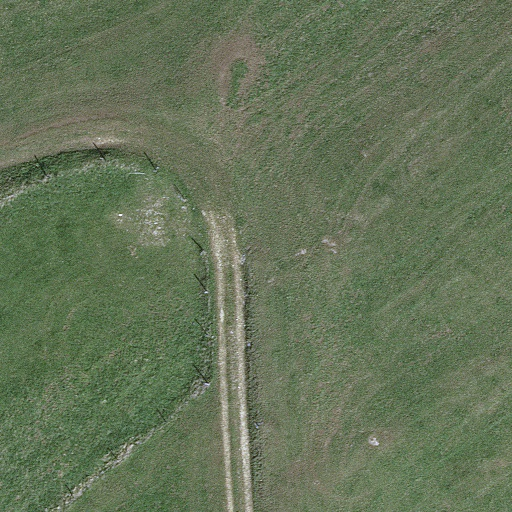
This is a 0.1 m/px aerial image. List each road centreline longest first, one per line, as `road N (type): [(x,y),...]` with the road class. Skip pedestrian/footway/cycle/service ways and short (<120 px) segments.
road 1 (track): [(0,164),(104,139),(182,161),(211,207),(225,259)]
road 2 (track): [(241,511),(225,259)]
